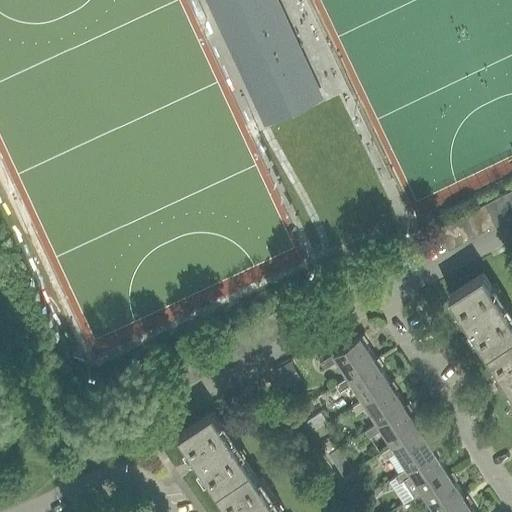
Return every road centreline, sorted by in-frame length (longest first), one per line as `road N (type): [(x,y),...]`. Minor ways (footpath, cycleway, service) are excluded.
road 1 (residential): [(511,508),(382,301)]
road 2 (residential): [(171,409),(382,301)]
road 3 (residential): [(382,301),(511,236)]
road 4 (residential): [(165,511),(145,487),(117,478),(40,511)]
